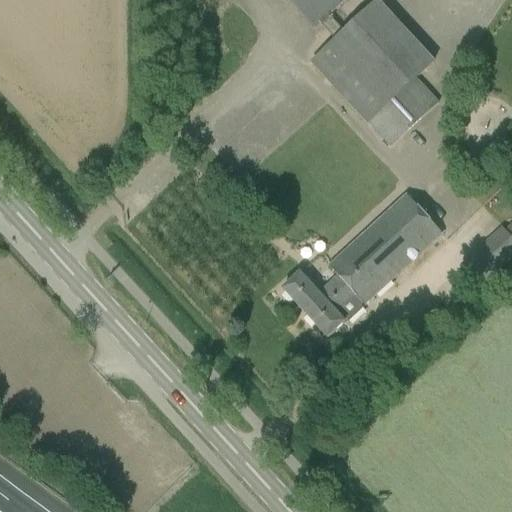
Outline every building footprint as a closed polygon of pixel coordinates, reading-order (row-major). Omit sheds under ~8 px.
[(281,0),(289,8),(297,0),(302,0),(312,11),(323,0),(281,0)] [(357,1),(331,24),(369,65),(394,42),(357,1)] [(394,42),(369,65),(407,106),(432,83),(394,42)] [(300,274),(282,291),(304,315),(319,301),(325,307),(357,277),(352,271),(367,257),(390,281),(442,234),(407,196),(328,267),(337,277),(318,294),(300,274)] [(502,228),(460,266),(479,288),(511,258),(511,236),(511,238),(502,228)] [(327,339),(345,322),(347,320),(349,322),(364,309),(361,306),(362,305),(363,306),(390,281),(367,257),(352,271),(357,277),(325,307),(319,301),(304,315),(327,339)] [(0,413),(55,461),(78,435),(0,366),(0,413)] [(123,511),(153,511),(195,473),(127,400),(69,454),(123,511)]
